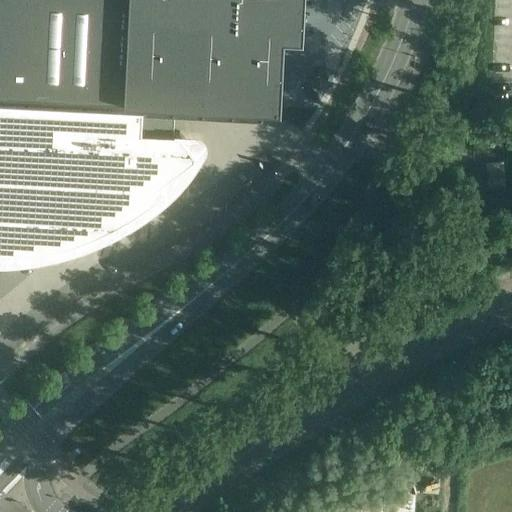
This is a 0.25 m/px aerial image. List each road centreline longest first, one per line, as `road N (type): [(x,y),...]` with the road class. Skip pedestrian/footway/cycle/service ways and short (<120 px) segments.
road 1 (tertiary): [(154,511),(389,360),(511,304)]
road 2 (secondary): [(223,273),(293,212),(339,154),(393,65),(418,0)]
road 3 (secondary): [(223,273),(121,337),(0,445)]
road 4 (secondary): [(32,453),(223,273)]
